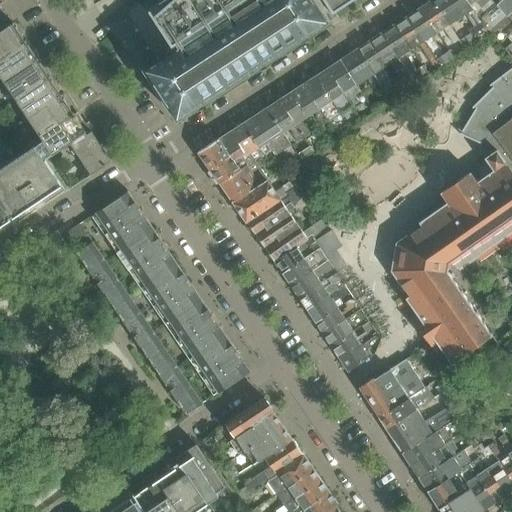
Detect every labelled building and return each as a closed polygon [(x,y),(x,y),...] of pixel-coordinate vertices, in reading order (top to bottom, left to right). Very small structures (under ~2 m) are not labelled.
[(141,0),(125,10),(155,56),(172,45),(176,42),(179,46),(170,51),(157,60),(153,62),(144,68),(144,69),(176,117),(177,118),(177,119),(328,20),(329,20),(321,9),(315,0),(325,0),(331,8),(333,11),(334,11),(346,3),(350,0),(141,0)] [(448,0),(432,0),(431,1),(448,26),(450,25),(461,17),(448,0)] [(467,16),(476,30),(459,40),(465,51),(491,34),(492,35),(492,34),(489,30),(479,18),(469,4),(466,0),(448,0),(461,17),(466,14),(467,16)] [(473,0),(469,4),(479,18),(499,0),(473,0)] [(511,0),(499,0),(479,18),(489,30),(511,9),(511,0)] [(431,1),(420,8),(436,33),(443,29),(460,54),(465,51),(459,40),(450,25),(448,26),(431,1)] [(454,58),(436,33),(420,8),(407,17),(424,41),(441,67),(454,58)] [(511,9),(489,30),(492,34),(498,29),(501,31),(508,25),(511,20),(511,21),(511,9)] [(419,44),(424,41),(407,17),(394,25),(411,49),(419,44)] [(0,31),(0,57),(25,41),(13,23),(0,31)] [(411,49),(394,25),(381,33),(415,83),(429,74),(423,65),(416,70),(405,53),(411,49)] [(381,33),(369,41),(403,91),(415,83),(381,33)] [(25,41),(0,57),(0,75),(4,82),(37,59),(25,41)] [(369,41),(357,49),(380,83),(390,100),(403,91),(369,41)] [(424,41),(419,44),(436,70),(441,67),(424,41)] [(357,49),(340,60),(357,86),(369,78),(369,82),(373,88),(380,83),(357,49)] [(49,78),(37,59),(4,82),(16,100),(49,78)] [(328,68),(350,102),(350,103),(352,107),(353,106),(359,101),(355,95),(361,91),(357,86),(340,60),(328,68)] [(511,67),(490,85),(490,86),(491,86),(492,88),(472,108),(473,109),(473,108),(475,110),(462,131),(463,132),(463,131),(470,135),(469,137),(468,138),(482,144),(484,145),(490,154),(485,158),(487,161),(470,172),(441,193),(447,203),(419,222),(422,226),(398,243),(397,243),(396,249),(394,249),(394,251),(396,252),(394,263),(392,262),(391,265),(394,265),(392,271),(393,271),(410,295),(406,298),(417,314),(412,318),(419,328),(417,329),(418,331),(420,330),(426,339),(425,340),(426,342),(428,341),(435,351),(440,347),(451,363),(492,335),(491,332),(490,333),(477,313),(476,311),(476,312),(462,292),(463,292),(461,290),(461,291),(448,271),(447,270),(445,270),(446,263),(449,263),(450,262),(449,262),(450,262),(459,270),(511,232),(511,223),(510,220),(511,219),(511,220),(511,218),(511,67)] [(350,102),(328,68),(316,76),(341,114),(352,107),(350,103),(350,102)] [(328,122),(341,114),(316,76),(304,84),(328,122)] [(62,96),(49,78),(16,100),(29,118),(62,96)] [(304,84),(291,92),(308,117),(315,112),(317,119),(321,126),(328,122),(304,84)] [(291,92),(279,100),(304,137),(311,133),(306,126),(301,122),(308,117),(291,92)] [(62,96),(29,118),(40,136),(41,136),(74,114),(62,96)] [(279,100),(267,108),(284,132),(291,128),(293,135),(297,142),(304,137),(279,100)] [(276,147),(273,149),(277,155),(292,145),(284,132),(267,108),(255,116),(276,147)] [(74,114),(41,136),(49,148),(53,154),(70,143),(71,144),(86,134),(86,133),(86,132),(78,120),(74,114)] [(255,116),(243,123),(263,155),(273,149),(276,147),(255,116)] [(256,161),(255,160),(263,155),(243,123),(230,132),(251,164),(256,161)] [(72,145),(71,146),(91,175),(107,165),(106,164),(112,161),(91,131),(86,134),(71,144),(72,145)] [(230,132),(219,139),(229,156),(239,171),(251,164),(230,132)] [(229,156),(219,139),(218,139),(198,152),(210,168),(229,156)] [(310,146),(298,154),(302,160),(314,152),(310,146)] [(37,150),(0,175),(0,194),(14,216),(44,197),(62,185),(40,153),(38,150),(37,150)] [(229,156),(210,168),(220,183),(239,171),(229,156)] [(239,171),(220,183),(229,196),(264,174),(256,161),(251,164),(239,171)] [(264,174),(229,196),(233,202),(241,197),(243,201),(271,183),(268,179),(264,174)] [(288,195),(285,192),(286,191),(283,187),(276,191),(271,183),(243,201),(241,197),(233,202),(247,222),(288,195)] [(285,192),(288,195),(247,222),(256,235),(290,212),(286,206),(304,194),(297,184),(286,191),(285,192)] [(96,213),(121,249),(152,227),(128,191),(96,213)] [(0,226),(14,216),(0,194),(0,226)] [(290,212),(256,235),(265,248),(299,225),(290,212)] [(299,225),(265,248),(274,261),(307,240),(308,239),(311,237),(312,236),(313,237),(320,233),(319,232),(326,227),(326,226),(321,219),(303,232),(299,225)] [(80,224),(64,234),(77,252),(92,242),(80,224)] [(152,227),(121,249),(145,285),(177,263),(152,227)] [(332,230),(317,240),(328,255),(343,245),(332,230)] [(307,240),(274,261),(282,273),(320,248),(313,237),(312,236),(311,237),(308,239),(307,240)] [(77,252),(95,279),(111,269),(92,242),(77,252)] [(320,248),(282,273),(290,286),(313,271),(329,261),(320,248)] [(329,261),(313,271),(290,286),(299,298),(321,283),(328,278),(337,273),(329,261)] [(201,299),(177,263),(145,285),(169,321),(201,299)] [(95,279),(114,306),(129,296),(111,269),(95,279)] [(328,278),(331,283),(325,288),(321,283),(299,298),(307,310),(345,285),(337,273),(328,278)] [(344,303),(352,298),(353,297),(345,285),(307,310),(315,322),(338,307),(334,302),(340,298),(344,303)] [(114,306),(132,333),(147,323),(129,296),(114,306)] [(338,307),(315,322),(323,335),(361,309),(353,297),(352,298),(344,303),(347,308),(341,312),(338,307)] [(226,335),(201,299),(169,321),(194,357),(226,335)] [(361,309),(323,335),(331,347),(354,332),(363,326),(370,322),(361,309)] [(370,322),(363,326),(366,331),(357,337),(354,332),(331,347),(340,359),(378,334),(370,322)] [(132,333),(150,360),(166,350),(147,323),(132,333)] [(366,350),(380,341),(381,339),(378,334),(340,359),(348,372),(350,370),(371,356),(366,350)] [(250,371),(226,335),(194,357),(218,393),(250,371)] [(166,350),(150,360),(169,387),(184,377),(166,350)] [(361,385),(358,387),(371,405),(414,378),(402,361),(361,386),(361,385)] [(202,404),(184,377),(169,387),(187,414),(202,404)] [(414,378),(371,405),(379,417),(409,397),(404,389),(416,381),(414,378)] [(409,397),(379,417),(386,428),(417,409),(434,398),(427,386),(409,397)] [(222,427),(231,440),(230,441),(231,441),(274,412),(265,398),(222,427)] [(425,421),(395,442),(403,453),(455,419),(447,408),(425,421)] [(417,409),(386,428),(395,442),(425,421),(417,409)] [(245,451),(244,451),(283,425),(274,412),(231,441),(240,455),(245,451)] [(455,419),(403,453),(411,466),(452,440),(450,433),(460,427),(455,419)] [(283,425),(244,451),(245,451),(254,464),(265,456),(266,456),(292,438),(283,425)] [(211,434),(203,440),(212,454),(216,451),(221,448),(211,434)] [(508,453),(511,458),(511,447),(504,435),(498,439),(508,453)] [(272,465),(245,483),(251,492),(267,481),(304,456),(303,454),(293,439),(292,439),(292,438),(266,456),(272,465)] [(453,451),(457,448),(452,440),(411,466),(419,478),(456,454),(453,451)] [(493,442),(487,446),(488,446),(497,461),(511,480),(511,458),(508,453),(502,456),(493,442)] [(182,463),(181,464),(208,504),(219,496),(216,493),(224,487),(225,487),(196,444),(176,457),(177,458),(178,458),(182,463)] [(511,489),(511,480),(497,461),(488,446),(483,449),(479,444),(474,448),(480,456),(479,457),(505,494),(511,489)] [(459,461),(475,451),(471,445),(456,454),(419,478),(428,490),(459,471),(463,468),(459,461)] [(304,456),(267,481),(277,493),(313,469),(304,456)] [(479,457),(469,464),(495,501),(505,494),(479,457)] [(230,461),(221,467),(230,480),(239,474),(235,468),(230,461)] [(181,464),(158,479),(179,511),(195,511),(208,504),(181,464)] [(463,468),(459,471),(470,489),(484,509),(495,501),(469,464),(463,468)] [(313,469),(277,493),(285,504),(286,504),(321,480),(313,469)] [(428,491),(439,508),(459,494),(470,489),(459,471),(428,490),(428,491)] [(179,511),(158,479),(134,495),(145,511),(179,511)] [(286,504),(291,511),(288,511),(300,511),(304,510),(329,492),(321,480),(286,504)] [(459,494),(439,508),(441,511),(479,511),(484,509),(470,489),(459,494)] [(305,511),(326,511),(336,506),(335,505),(337,504),(329,492),(304,510),(305,511)] [(129,496),(130,498),(110,511),(145,511),(134,495),(133,493),(129,496)]
